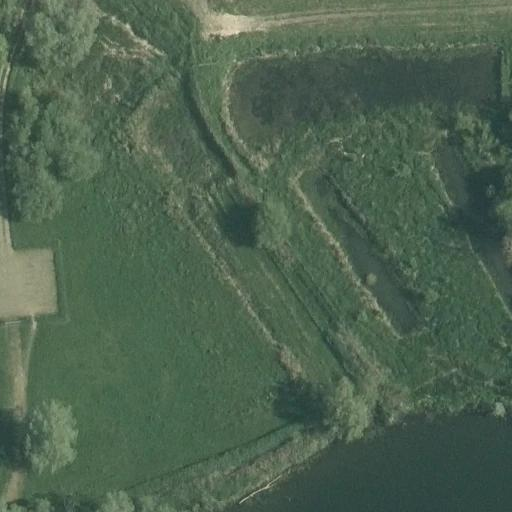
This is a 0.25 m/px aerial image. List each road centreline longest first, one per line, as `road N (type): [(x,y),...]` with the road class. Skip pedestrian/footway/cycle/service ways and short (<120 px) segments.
road 1 (track): [(0,150),(19,442),(8,511)]
road 2 (track): [(250,173),(219,121),(204,0)]
